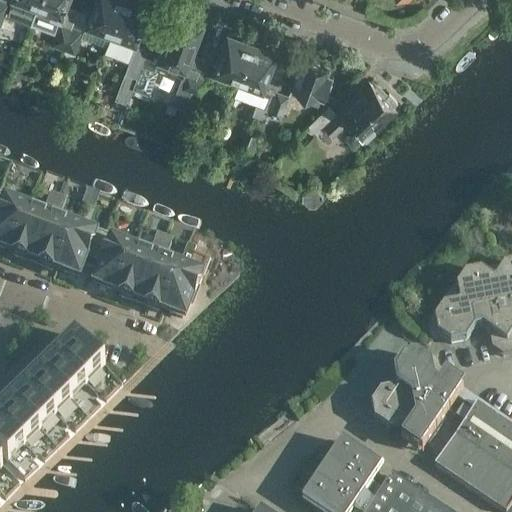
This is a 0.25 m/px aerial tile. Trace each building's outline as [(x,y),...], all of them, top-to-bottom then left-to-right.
[(3,0),(0,0),(0,25),(1,26),(9,2),(3,0)] [(10,0),(5,13),(30,23),(35,9),(38,0),(10,0)] [(35,9),(30,23),(54,31),(58,22),(59,22),(51,44),(63,48),(72,26),(78,8),(69,5),(71,0),(38,0),(35,9)] [(96,0),(86,27),(110,36),(122,0),(96,0)] [(141,0),(122,0),(110,36),(133,45),(149,2),(141,0)] [(145,53),(133,88),(149,94),(158,70),(155,68),(157,65),(183,74),(172,102),(185,107),(185,105),(199,69),(187,65),(192,52),(198,35),(196,34),(201,22),(175,12),(160,54),(147,49),(145,53)] [(72,26),(63,48),(75,53),(83,30),(72,26)] [(212,74),(236,82),(251,41),(227,32),(212,74)] [(236,82),(232,94),(256,103),(252,113),(265,118),(267,113),(276,90),(281,75),(267,71),(275,49),(251,41),(236,82)] [(115,98),(128,103),(133,88),(145,53),(134,48),(115,98)] [(192,52),(187,65),(199,69),(204,56),(192,52)] [(318,104),(320,97),(332,101),(336,97),(325,92),(331,76),(326,74),(328,67),(302,58),(291,88),(304,93),(302,98),(318,104)] [(210,77),(198,72),(185,105),(198,109),(210,77)] [(337,114),(329,105),(327,106),(308,124),(317,133),(325,126),(332,134),(345,123),(351,118),(354,122),(351,125),(363,138),(395,107),(393,105),(397,101),(389,93),(385,96),(372,81),(342,109),(337,114)] [(276,90),(267,113),(281,118),(290,94),(276,90)] [(0,252),(9,257),(29,206),(0,195),(0,252)] [(51,195),(46,207),(54,210),(59,198),(51,195)] [(59,198),(54,210),(62,213),(67,201),(59,198)] [(29,206),(9,257),(33,265),(51,217),(47,216),(48,214),(29,206)] [(53,218),(34,266),(56,274),(75,224),(56,217),(55,219),(53,218)] [(75,224),(56,274),(81,284),(89,262),(94,264),(105,236),(75,224)] [(100,266),(91,288),(116,297),(135,247),(105,236),(94,264),(100,266)] [(157,236),(152,248),(160,251),(165,239),(157,236)] [(165,239),(160,251),(168,254),(173,242),(165,239)] [(135,247),(116,297),(139,306),(157,258),(154,256),(154,255),(135,247)] [(187,247),(183,260),(191,263),(196,251),(187,247)] [(160,259),(141,307),(162,315),(181,265),(163,258),(162,260),(160,259)] [(181,265),(162,315),(187,325),(205,276),(182,267),(183,266),(181,265)] [(434,321),(437,337),(451,346),(466,343),(475,330),(482,328),(491,334),(489,337),(492,350),(502,357),(511,355),(511,266),(504,268),(495,281),(494,282),(481,273),(465,276),(456,289),(459,304),(459,305),(444,308),(434,321)] [(0,504),(122,386),(70,333),(0,401),(0,504)] [(371,408),(374,423),(388,432),(403,429),(408,432),(400,443),(417,454),(419,451),(422,453),(465,390),(445,377),(438,387),(434,384),(434,383),(431,368),(417,359),(402,362),(394,375),(397,390),(395,392),(380,394),(371,408)] [(477,406),(435,468),(500,511),(509,511),(511,508),(511,426),(510,429),(477,406)] [(342,444),(315,483),(302,504),(313,511),(446,511),(393,476),(382,492),(372,485),(382,470),(342,444)]
